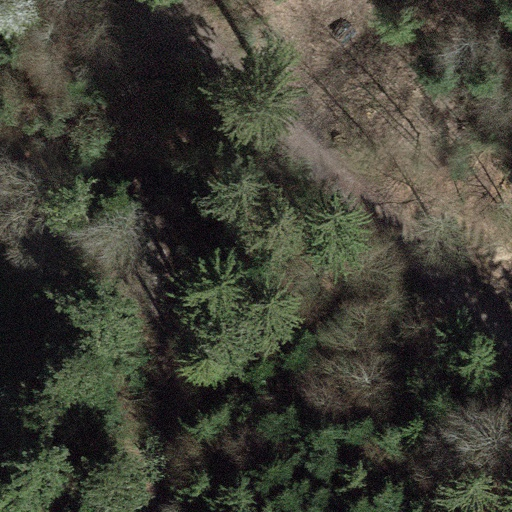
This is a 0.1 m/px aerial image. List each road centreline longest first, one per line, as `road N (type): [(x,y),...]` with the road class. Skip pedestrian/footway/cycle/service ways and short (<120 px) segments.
road 1 (track): [(199,50),(166,105),(154,182),(150,511)]
road 2 (track): [(146,0),(463,298)]
